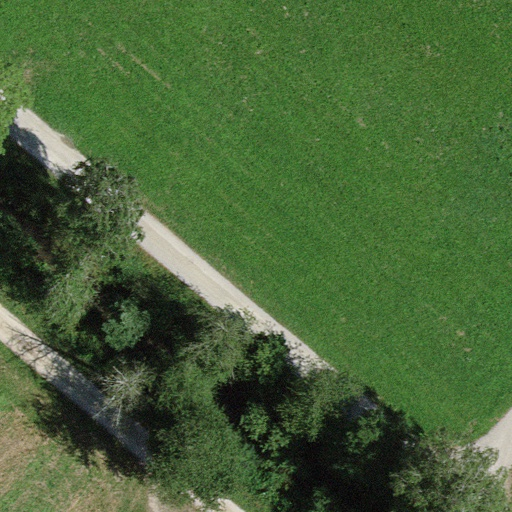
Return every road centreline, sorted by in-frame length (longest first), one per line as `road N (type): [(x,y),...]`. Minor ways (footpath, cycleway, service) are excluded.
road 1 (track): [(453,511),(0,118)]
road 2 (track): [(0,329),(211,511)]
